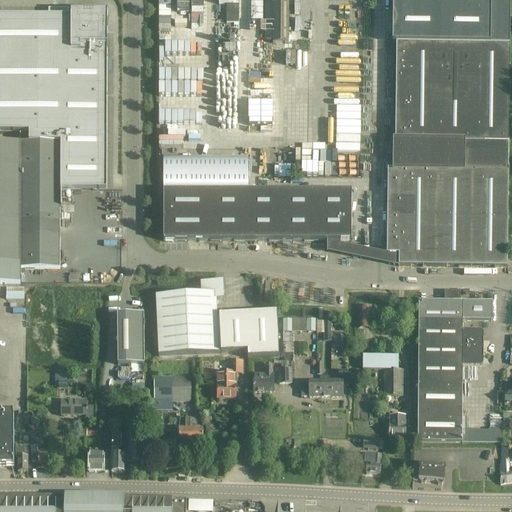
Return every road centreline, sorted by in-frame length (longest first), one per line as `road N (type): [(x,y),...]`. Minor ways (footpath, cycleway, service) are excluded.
road 1 (tertiary): [(511,502),(0,490)]
road 2 (unclassified): [(376,281),(134,260),(133,0)]
road 3 (unclassified): [(376,281),(379,0)]
road 4 (unclassified): [(511,282),(376,281)]
